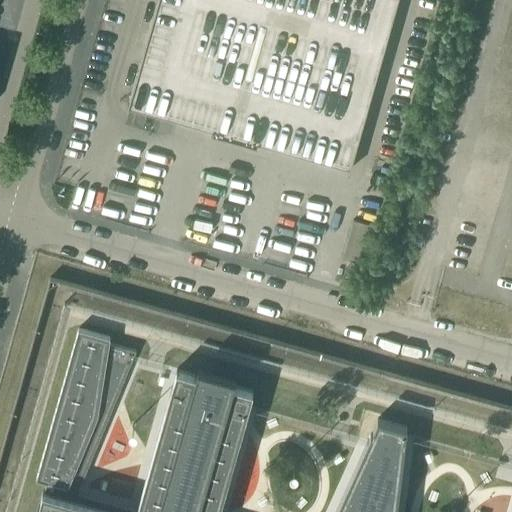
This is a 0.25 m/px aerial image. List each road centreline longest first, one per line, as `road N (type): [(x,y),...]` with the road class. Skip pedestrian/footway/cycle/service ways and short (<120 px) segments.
road 1 (unclassified): [(18,220),(511,362)]
road 2 (unclassified): [(18,220),(79,0)]
road 3 (unclassified): [(32,0),(0,118)]
